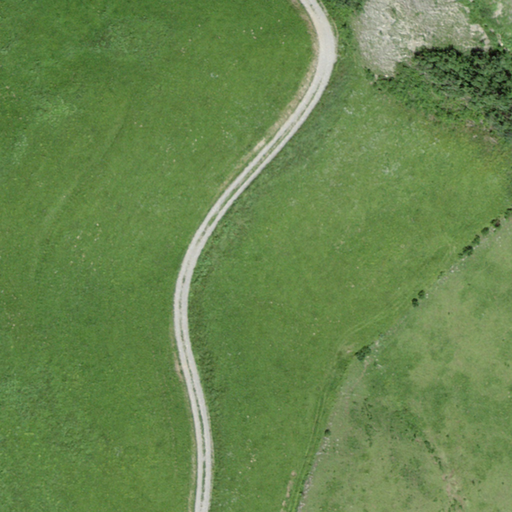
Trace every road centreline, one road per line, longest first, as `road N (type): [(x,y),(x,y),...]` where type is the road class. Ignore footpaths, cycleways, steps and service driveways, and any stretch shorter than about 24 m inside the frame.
road 1 (track): [(308,0),(329,41),(312,98),(214,215),(186,275),(182,340),(199,402),(203,511)]
road 2 (track): [(293,511),(342,367),(363,357),(384,371),(414,426),(457,473),(468,511)]
